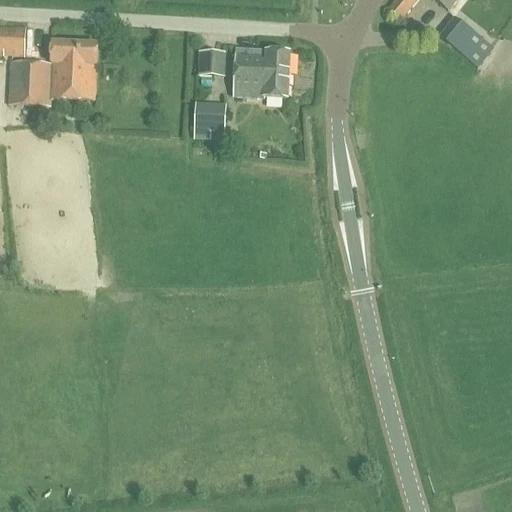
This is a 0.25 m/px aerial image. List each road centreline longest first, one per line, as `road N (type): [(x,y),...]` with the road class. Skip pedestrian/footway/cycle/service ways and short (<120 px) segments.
road 1 (secondary): [(418,511),(347,207),(336,84),(347,44)]
road 2 (residential): [(0,14),(315,31),(347,44)]
